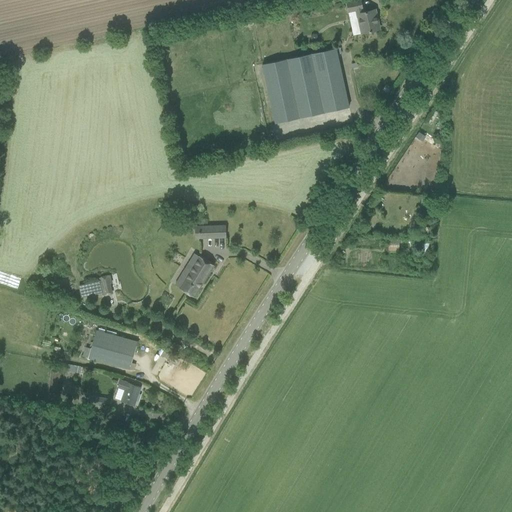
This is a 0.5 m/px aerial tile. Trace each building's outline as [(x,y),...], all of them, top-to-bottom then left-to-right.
[(360,0),(356,0),(351,1),(350,0),(346,1),(349,13),(355,12),(356,18),(357,18),(358,24),(360,23),(362,33),(379,29),(375,9),(363,12),(360,0)] [(272,12),(264,14),(266,21),(274,19),(272,12)] [(336,49),(326,51),(326,50),(262,64),(275,124),(299,118),(349,107),(338,57),(336,49)] [(386,85),(382,90),(387,93),(391,88),(386,85)] [(225,226),(195,227),(195,240),(225,239),(225,226)] [(396,249),(396,239),(388,240),(388,249),(396,249)] [(179,288),(194,297),(214,265),(199,256),(198,256),(194,254),(180,277),(184,279),(179,288)] [(109,276),(99,278),(103,296),(112,293),(110,284),(111,284),(109,276)] [(136,342),(127,339),(96,330),(88,358),(129,369),(136,342)] [(172,343),(169,348),(177,353),(180,347),(172,343)] [(125,390),(121,401),(134,406),(140,387),(120,380),(118,388),(125,390)] [(89,404),(89,405),(97,406),(100,406),(109,407),(110,408),(111,399),(98,397),(90,396),(89,404)]
